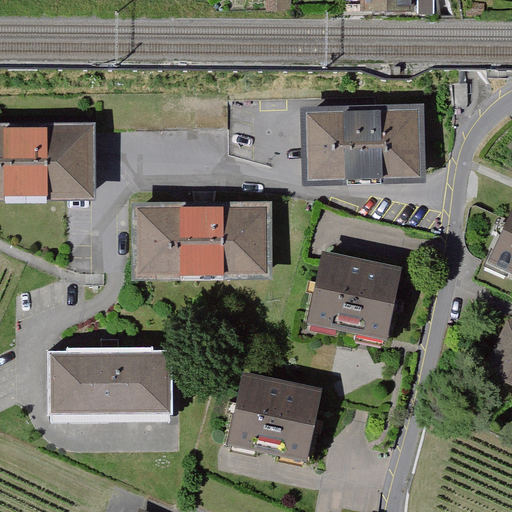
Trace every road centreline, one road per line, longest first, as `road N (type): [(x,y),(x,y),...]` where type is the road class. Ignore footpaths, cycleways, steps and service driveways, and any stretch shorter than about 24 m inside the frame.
road 1 (residential): [(457,192),(430,368),(394,511)]
road 2 (unknown): [(398,491),(253,452)]
